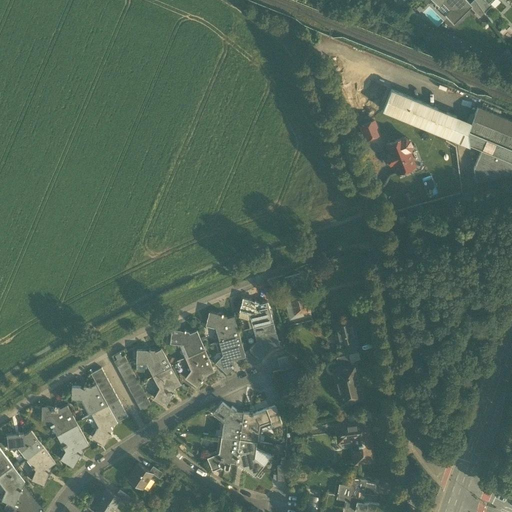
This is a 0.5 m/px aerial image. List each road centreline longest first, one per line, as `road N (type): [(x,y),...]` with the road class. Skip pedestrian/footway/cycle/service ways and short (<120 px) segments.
road 1 (residential): [(309,57),(381,240),(412,437),(459,488)]
road 2 (residential): [(292,511),(208,484),(149,435)]
road 3 (secondary): [(459,488),(511,347)]
road 4 (residential): [(149,435),(269,373)]
road 5 (residential): [(58,511),(77,485),(149,435)]
